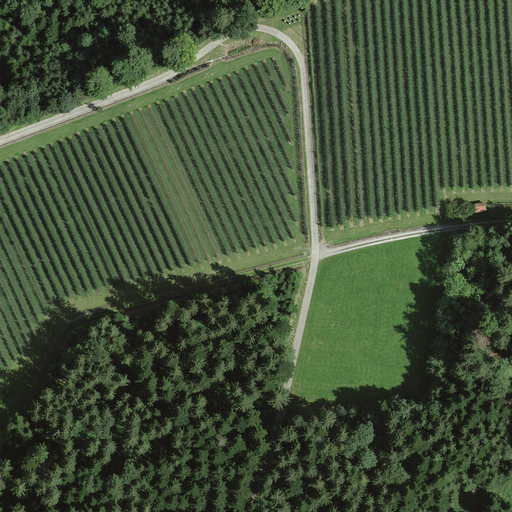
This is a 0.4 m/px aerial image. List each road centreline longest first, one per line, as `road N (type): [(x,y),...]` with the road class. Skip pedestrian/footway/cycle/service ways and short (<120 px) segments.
road 1 (track): [(316,255),(307,70),(300,52),(269,29),(224,37),(159,81),(0,142)]
road 2 (track): [(0,481),(205,416),(283,409)]
road 3 (track): [(316,255),(280,424),(246,511)]
road 4 (track): [(316,255),(511,225)]
